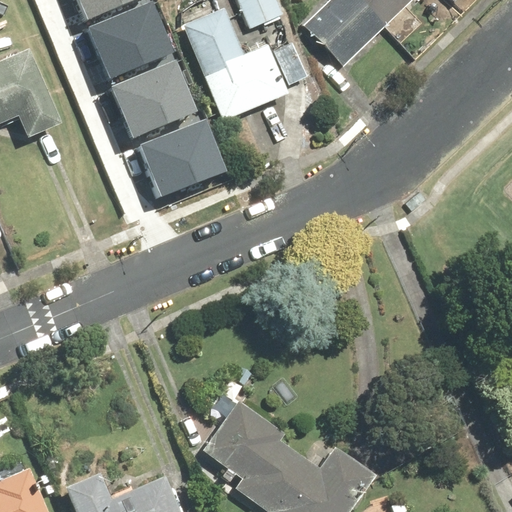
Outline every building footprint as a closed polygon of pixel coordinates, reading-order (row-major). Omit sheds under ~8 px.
[(70,0),(79,22),(132,0),(70,0)] [(280,0),(237,0),(249,28),(286,13),(280,0)] [(329,0),(309,19),(351,66),(422,0),(329,0)] [(83,35),(102,81),(170,53),(151,7),(83,35)] [(226,10),(186,26),(225,121),(289,94),(269,47),(246,57),(226,10)] [(33,45),(0,58),(0,122),(21,114),(31,137),(65,123),(33,45)] [(107,92),(126,138),(193,111),(174,64),(107,92)] [(191,131),(135,153),(154,199),(209,177),(191,131)] [(325,459),(239,398),(204,447),(241,473),(235,481),(270,506),(266,511),(349,511),(379,470),(338,441),(325,459)] [(126,461),(72,480),(83,511),(178,511),(165,473),(134,484),(126,461)] [(0,511),(49,511),(31,466),(0,478),(0,511)]
